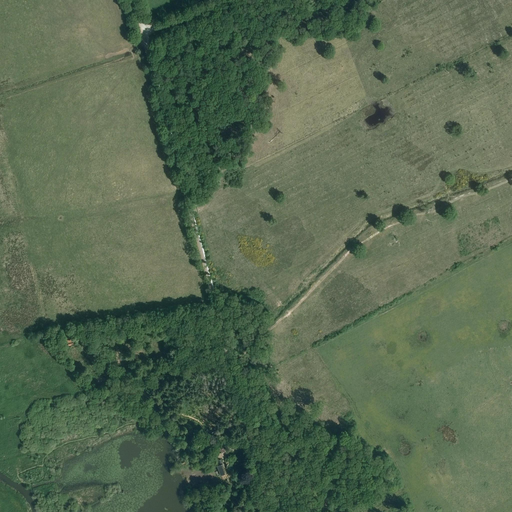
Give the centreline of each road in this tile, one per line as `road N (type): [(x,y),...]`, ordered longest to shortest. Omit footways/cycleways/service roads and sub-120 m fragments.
road 1 (track): [(133,0),(230,360)]
road 2 (track): [(230,360),(268,511)]
